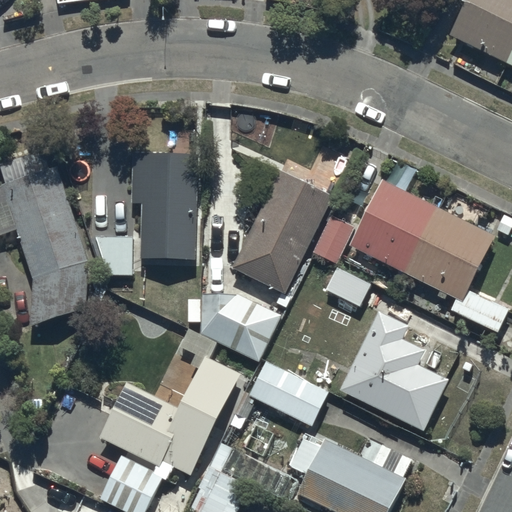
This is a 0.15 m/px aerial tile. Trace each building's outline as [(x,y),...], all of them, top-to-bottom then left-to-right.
[(508,62),(511,51),(511,0),(465,0),(449,33),(508,62)] [(141,203),(140,256),(195,257),(198,152),(133,150),(131,203),(141,203)] [(2,182),(31,277),(31,324),(87,308),(89,257),(58,164),(49,167),(47,159),(34,154),(0,164),(0,167),(4,182),(2,182)] [(285,291),(332,195),(280,169),(233,266),(285,291)] [(382,178),(350,244),(457,297),(451,309),(497,332),(509,308),(467,287),(493,233),(382,178)] [(112,200),(90,200),(90,234),(101,275),(133,275),(133,235),(112,235),(112,200)] [(356,227),(331,214),(313,250),(337,263),(356,227)] [(371,283),(337,265),(324,289),(359,307),(371,283)] [(196,329),(259,360),(282,314),(280,313),(289,295),(256,279),(247,297),(219,284),(196,329)] [(340,389),(424,428),(448,376),(419,363),(426,348),(402,336),(408,324),(377,309),(340,389)] [(98,497),(128,511),(145,511),(162,477),(167,479),(173,465),(192,474),(240,372),(209,357),(217,342),(187,327),(160,384),(170,389),(165,399),(126,380),(99,438),(121,449),(98,497)] [(249,395),(311,424),(329,389),(266,359),(249,395)] [(273,431),(253,422),(242,446),(262,455),(273,431)] [(381,444),(373,460),(324,436),(321,443),(306,435),(291,465),(307,472),(297,493),(303,496),(300,501),(320,511),(323,505),(334,510),(332,511),(387,511),(405,476),(403,475),(411,459),(381,444)] [(292,477),(232,447),(223,467),(283,496),(292,477)] [(200,486),(186,511),(230,511),(234,505),(236,506),(247,485),(214,469),(204,489),(200,486)]
